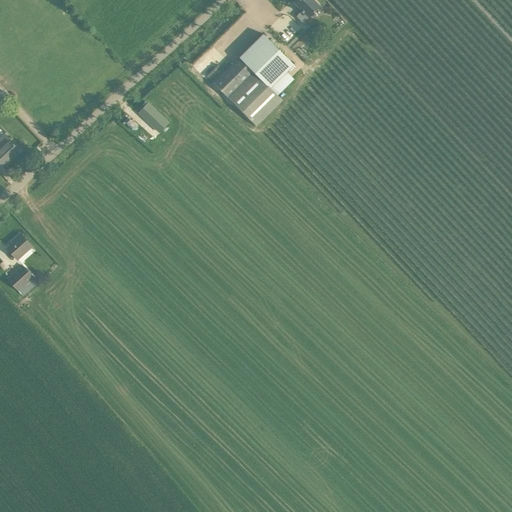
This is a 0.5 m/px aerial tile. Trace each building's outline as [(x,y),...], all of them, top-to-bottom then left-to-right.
[(302,22),(318,6),(311,0),(296,0),(293,3),(301,11),(296,16),(302,22)] [(310,27),(321,16),(315,11),(304,22),(310,27)] [(292,65),(262,34),(213,83),(256,126),(281,100),(269,88),(292,65)] [(209,47),(195,65),(203,71),(217,53),(209,47)] [(159,131),(168,122),(147,103),(138,112),(159,131)] [(4,134),(0,137),(0,162),(3,166),(19,151),(4,134)] [(17,259),(31,245),(20,233),(14,238),(15,239),(6,247),(17,259)] [(18,290),(33,277),(22,265),(8,278),(18,290)]
